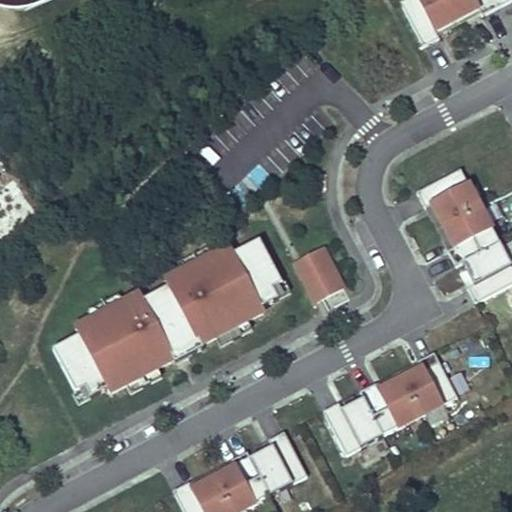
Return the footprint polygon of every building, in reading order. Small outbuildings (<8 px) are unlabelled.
[(457,23),(444,0),(410,0),(400,6),(424,49),(439,41),(436,34),(457,23)] [(497,10),(491,0),(444,0),(457,23),(478,12),(482,18),(497,10)] [(491,0),(497,10),(511,2),(511,1),(511,0),(491,0)] [(480,210),(461,172),(416,195),(425,211),(432,207),(443,229),(480,210)] [(499,246),(480,210),(443,229),(454,250),(448,254),(456,269),(463,266),(499,246)] [(200,348),(262,315),(260,310),(277,301),(271,291),(280,286),(258,243),(232,257),(228,250),(164,284),(167,290),(142,303),(138,297),(74,331),(78,339),(51,352),(74,395),(84,391),(89,401),(106,392),(108,397),(172,363),(174,366),(202,351),(200,348)] [(511,285),(511,270),(499,246),(463,266),(474,287),(467,290),(475,305),(511,285)] [(345,290),(325,250),(304,260),(325,300),(345,290)] [(325,300),(304,260),(299,263),(292,266),(313,307),(320,303),(325,300)] [(448,319),(457,339),(485,326),(476,306),(448,319)] [(456,399),(433,355),(417,363),(421,370),(400,381),(419,418),(456,399)] [(419,418),(400,381),(379,392),(375,386),(359,394),(363,401),(383,438),(419,418)] [(383,438),(363,401),(342,412),(338,405),(323,414),(346,457),(383,438)] [(306,479),(283,435),(268,443),(271,450),(250,461),(269,498),(306,479)] [(243,511),(269,498),(250,461),(246,455),(231,463),(234,469),(213,481),(229,511),(243,511)] [(229,511),(213,481),(192,492),(188,485),(172,494),(182,511),(229,511)]
